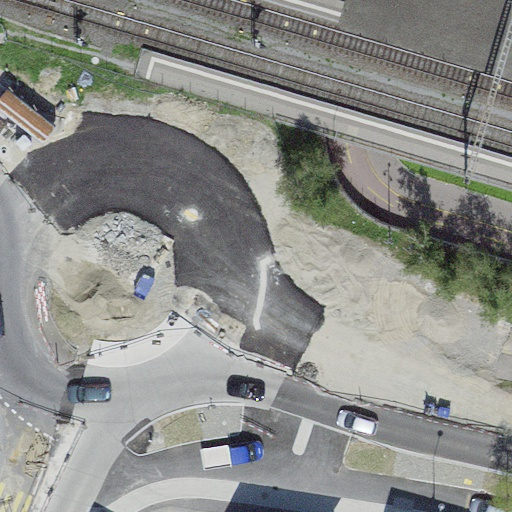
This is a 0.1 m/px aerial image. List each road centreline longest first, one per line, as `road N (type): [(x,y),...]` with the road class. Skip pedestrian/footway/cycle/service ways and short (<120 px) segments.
road 1 (primary): [(175,418),(320,426),(511,451)]
road 2 (primary): [(265,297),(250,226),(194,168),(115,151),(40,181)]
road 3 (primary): [(511,430),(345,356),(265,297)]
road 4 (primary): [(175,418),(228,383),(260,328),(265,297)]
road 5 (primary): [(34,392),(30,453),(13,511)]
